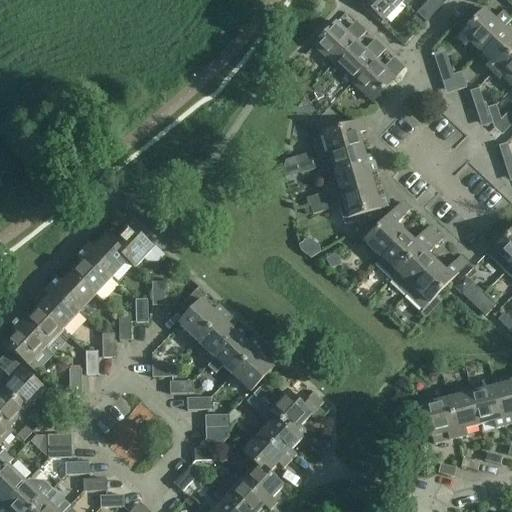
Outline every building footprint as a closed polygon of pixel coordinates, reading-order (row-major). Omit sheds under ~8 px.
[(385,23),(404,3),(401,0),(361,0),(385,23)] [(480,54),(504,30),(503,30),(511,20),(503,12),(494,21),(485,13),(485,14),(480,9),(476,9),(461,25),(460,29),(466,34),(457,42),(465,50),(470,45),(480,54)] [(336,66),(358,43),(368,33),(361,27),(356,32),(352,28),(347,33),(337,24),(315,47),(336,66)] [(511,38),(504,30),(480,54),(491,65),(487,70),(493,76),(511,56),(511,38)] [(355,84),(377,60),(387,51),(381,45),(376,50),(371,46),(367,51),(358,43),(336,66),(355,84)] [(440,75),(449,72),(443,56),(435,59),(440,75)] [(511,56),(493,76),(501,83),(506,78),(511,83),(511,56)] [(377,60),(355,84),(375,102),(406,69),(400,64),(395,69),(391,64),(387,69),(377,60)] [(458,92),(467,89),(462,73),(453,76),(458,92)] [(476,109),(485,106),(479,90),(470,93),(476,109)] [(493,125),(502,122),(497,106),(488,109),(493,125)] [(318,161),(330,157),(363,147),(360,136),(366,134),(363,124),(312,139),(318,161)] [(499,147),(504,163),(511,160),(511,156),(508,144),(499,147)] [(336,178),(376,166),(373,157),(367,159),(363,147),(330,157),(336,178)] [(299,166),(314,162),(312,154),(296,159),(299,166)] [(314,162),(299,166),(301,174),(316,170),(314,162)] [(376,166),(336,178),(342,199),(375,189),(372,178),(379,176),(376,166)] [(397,177),(405,185),(416,176),(408,167),(397,177)] [(364,216),(381,211),(389,209),(386,199),(379,201),(375,189),(342,199),(338,200),(345,226),(366,220),(364,216)] [(311,208),(327,203),(324,195),(309,200),(311,208)] [(327,203),(311,208),(313,216),(329,211),(327,203)] [(382,260),(405,235),(396,226),(410,211),(404,205),(365,244),(382,260)] [(382,216),(381,211),(364,216),(366,220),(367,224),(382,216)] [(155,247),(152,250),(130,228),(119,239),(114,234),(108,241),(107,241),(130,262),(129,263),(137,270),(145,261),(147,263),(159,263),(165,257),(155,247)] [(405,235),(382,260),(398,275),(435,235),(429,229),(415,244),(405,235)] [(407,297),(417,286),(437,265),(428,256),(442,241),(435,235),(398,275),(391,281),(407,297)] [(505,274),(511,266),(511,235),(489,259),(505,274)] [(107,241),(108,241),(106,239),(95,251),(90,246),(83,252),(113,280),(129,263),(130,262),(107,241)] [(113,280),(83,252),(77,259),(82,264),(72,275),(96,297),(113,280)] [(437,265),(417,286),(407,297),(423,312),(420,315),(426,320),(443,302),(438,298),(468,266),(461,259),(446,274),(437,265)] [(96,297),(72,275),(62,285),(57,280),(50,287),(80,315),(96,297)] [(474,307),(484,296),(473,286),(473,285),(465,278),(455,289),(463,297),(474,307)] [(165,308),(164,284),(153,285),(154,308),(165,308)] [(80,315),(50,287),(44,294),(49,299),(39,309),(63,332),(80,315)] [(190,318),(203,303),(206,301),(198,293),(182,310),(190,318)] [(484,296),(474,307),(474,308),(472,310),(480,317),(482,315),(485,318),(496,307),(484,296)] [(148,302),(137,302),(137,325),(149,325),(148,302)] [(181,327),(198,344),(226,315),(219,308),(214,313),(203,303),(190,318),(181,327)] [(63,332),(39,309),(29,321),(23,316),(17,322),(47,350),(63,332)] [(215,360),(238,336),(227,326),(232,321),(226,315),(198,344),(215,360)] [(510,332),(511,329),(511,322),(504,315),(498,321),(510,332)] [(132,320),(120,320),(121,343),(133,343),(132,320)] [(47,350),(17,322),(11,328),(17,334),(6,345),(30,367),(47,350)] [(233,377),(260,348),(253,341),(249,346),(238,336),(215,360),(233,377)] [(115,337),(104,337),(104,360),(116,360),(115,337)] [(260,348),(233,377),(251,394),(274,370),(262,359),(267,354),(260,348)] [(99,354),(87,355),(88,377),(100,377),(99,354)] [(11,381),(4,389),(3,389),(28,413),(47,393),(13,360),(6,367),(11,372),(7,376),(11,381)] [(153,369),(154,380),(177,379),(177,367),(153,369)] [(82,372),(71,372),(71,395),(83,395),(82,372)] [(194,396),(194,383),(170,384),(171,396),(194,396)] [(511,384),(495,389),(506,428),(511,426),(511,384)] [(0,422),(10,432),(11,431),(28,413),(3,389),(4,389),(0,385),(0,422)] [(300,393),(294,400),(288,395),(280,403),(263,387),(255,396),(271,412),(271,413),(278,420),(278,419),(299,439),(305,433),(301,429),(311,417),(312,418),(320,410),(319,410),(324,404),(314,394),(308,400),(300,393)] [(506,428),(495,389),(472,395),(480,427),(494,423),(497,431),(506,428)] [(480,427),(472,395),(448,401),(459,440),(468,438),(466,431),(480,427)] [(261,436),(290,464),(296,457),(291,452),(301,442),(299,439),(278,419),(278,420),(271,413),(271,412),(255,396),(248,404),(271,427),(261,436)] [(189,401),(189,413),(211,412),(211,401),(189,401)] [(435,446),(450,443),(459,440),(448,401),(424,407),(435,446)] [(235,411),(229,417),(230,428),(241,417),(235,411)] [(230,429),(230,428),(229,417),(206,418),(207,430),(230,429)] [(0,448),(14,434),(11,431),(10,432),(0,422),(0,448)] [(32,435),(25,428),(16,437),(23,444),(32,435)] [(230,429),(207,430),(207,441),(231,440),(230,429)] [(290,464),(261,436),(244,453),(244,454),(249,459),(258,468),(259,467),(268,476),(269,475),(278,465),(284,470),(290,464)] [(48,449),(72,448),(72,437),(48,437),(48,449)] [(72,448),(48,449),(49,461),(72,460),(72,448)] [(218,450),(194,451),(195,463),(219,462),(218,450)] [(487,454),(485,463),(501,467),(503,458),(487,454)] [(283,489),(269,475),(268,476),(259,467),(258,468),(249,459),(242,466),(251,475),(242,484),(266,507),(265,507),(270,511),(276,505),(272,500),(283,489)] [(8,468),(0,460),(0,504),(3,508),(4,508),(27,484),(9,467),(8,468)] [(464,460),(462,469),(478,473),(480,464),(464,460)] [(66,477),(90,477),(89,465),(66,465),(66,477)] [(438,475),(455,479),(457,470),(441,466),(438,475)] [(189,469),(173,486),(182,494),(198,477),(189,469)] [(224,502),(234,511),(260,511),(265,507),(266,507),(242,484),(233,475),(216,493),(225,502),(224,502)] [(33,511),(53,491),(44,483),(30,481),(27,484),(4,508),(3,508),(0,511),(33,511)] [(83,481),(83,494),(107,493),(107,481),(83,481)] [(65,511),(70,507),(53,491),(33,511),(65,511)] [(101,498),(101,510),(125,510),(124,497),(101,498)] [(202,511),(191,501),(187,506),(193,511),(202,511)] [(234,511),(224,502),(214,511),(234,511)]
